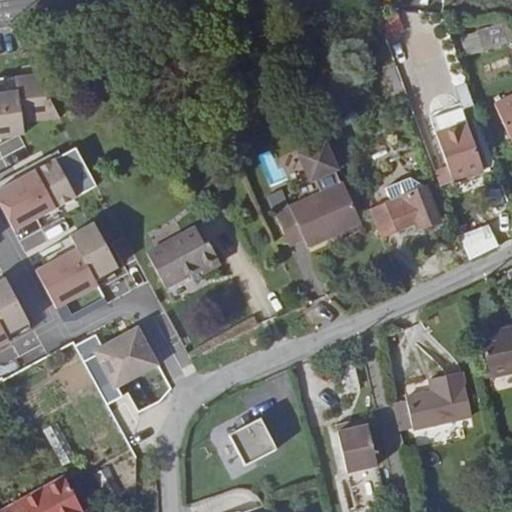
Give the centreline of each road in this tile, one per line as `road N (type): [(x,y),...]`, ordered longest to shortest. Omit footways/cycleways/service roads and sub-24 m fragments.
road 1 (residential): [(191,401),(213,383),(511,254)]
road 2 (residential): [(191,401),(148,314),(136,307),(56,335),(0,234)]
